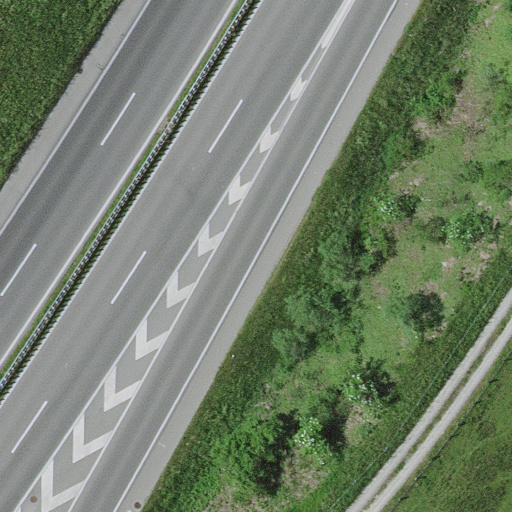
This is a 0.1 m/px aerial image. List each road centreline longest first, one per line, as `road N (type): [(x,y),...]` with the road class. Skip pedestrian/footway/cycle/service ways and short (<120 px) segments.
road 1 (motorway): [(92,511),(371,0)]
road 2 (motorway): [(0,469),(304,0)]
road 3 (motorway): [(191,0),(0,296)]
road 4 (track): [(358,511),(511,306)]
